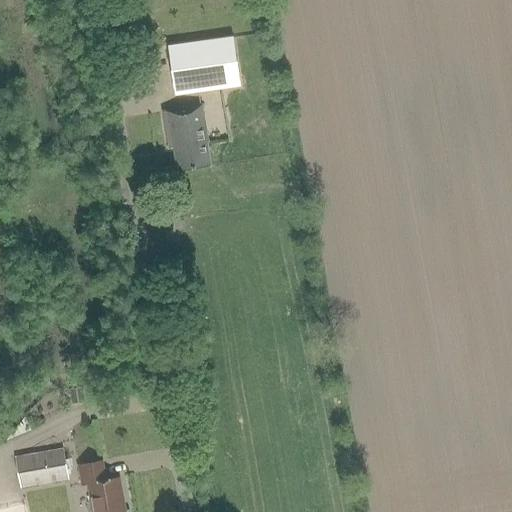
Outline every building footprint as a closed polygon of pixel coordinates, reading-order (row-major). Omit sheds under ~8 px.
[(175,94),(241,85),(234,36),(168,45),(175,94)] [(179,173),(212,168),(208,144),(209,144),(203,107),(165,113),(171,150),(175,150),(179,173)] [(79,388),(68,391),(71,403),(82,400),(79,388)] [(63,449),(15,457),(20,488),(68,480),(63,449)] [(93,511),(126,511),(120,480),(107,483),(103,464),(79,468),(83,488),(89,487),(93,511)]
